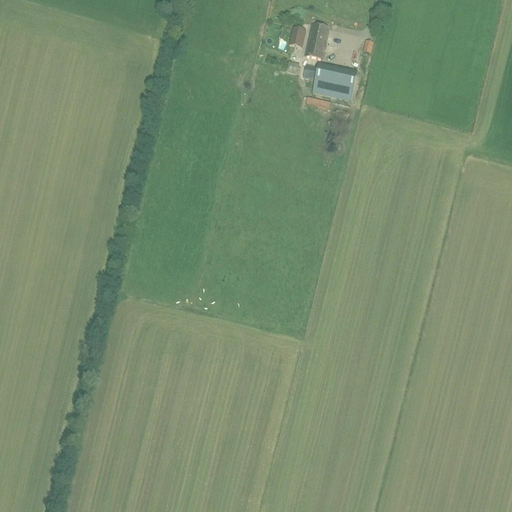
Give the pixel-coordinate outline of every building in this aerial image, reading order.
[(322,61),(329,29),(311,26),(304,57),(322,61)] [(301,50),(305,32),(293,29),(289,47),(301,50)] [(373,44),(365,41),(363,54),(370,57),(373,44)] [(297,76),(299,66),(289,63),(287,74),(297,76)] [(313,93),(321,95),(351,102),(357,76),(327,69),(327,71),(305,66),(303,78),(316,81),(313,93)]
